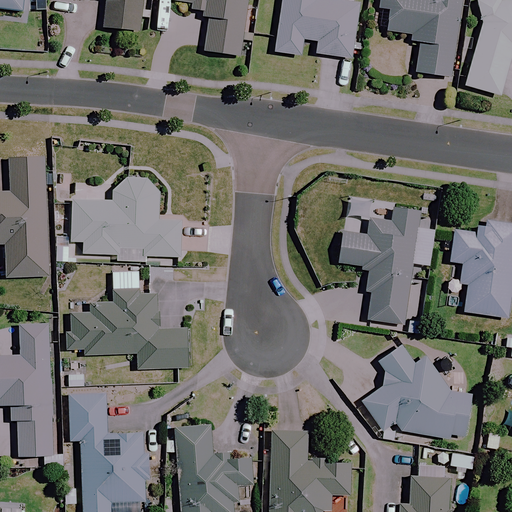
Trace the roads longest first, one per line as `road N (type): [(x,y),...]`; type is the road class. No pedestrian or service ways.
road 1 (tertiary): [(0,85),(259,120)]
road 2 (tertiary): [(259,120),(511,157)]
road 3 (residential): [(257,340),(246,273),(259,120)]
